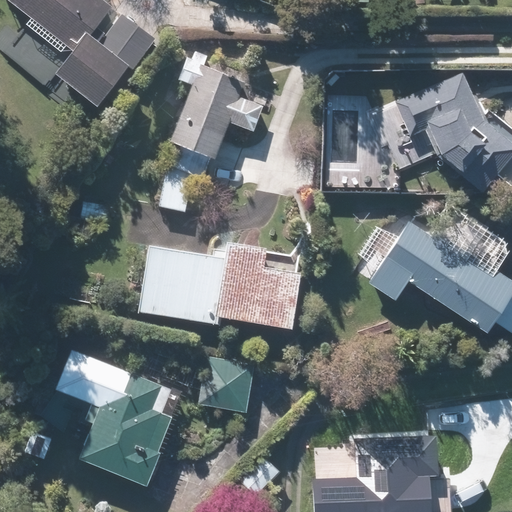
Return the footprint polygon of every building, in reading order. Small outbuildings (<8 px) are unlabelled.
[(157,39),(108,0),(17,0),(80,49),(62,71),(104,105),(157,39)] [(188,209),(194,171),(210,177),(233,119),(256,128),(266,103),(243,94),(249,80),(205,62),(176,136),(185,140),(176,162),(169,161),(162,205),(188,209)] [(511,155),(511,133),(485,115),(466,70),(397,100),(412,135),(428,128),(439,154),(490,188),(511,155)] [(431,233),(411,221),(374,281),(400,297),(411,279),(494,329),(511,298),(511,272),(435,226),(431,233)] [(233,254),(154,240),(142,305),(224,320),(226,309),(296,322),(306,267),(268,260),(271,243),(236,236),(233,254)] [(174,386),(80,345),(62,384),(99,400),(92,416),(101,420),(85,455),(148,482),(177,415),(164,409),(174,386)] [(256,363),(209,354),(200,402),(248,411),(256,363)] [(58,437),(33,427),(23,448),(49,459),(58,437)] [(443,429),(358,435),(362,491),(348,492),(349,511),(428,511),(425,470),(445,469),(443,429)]
